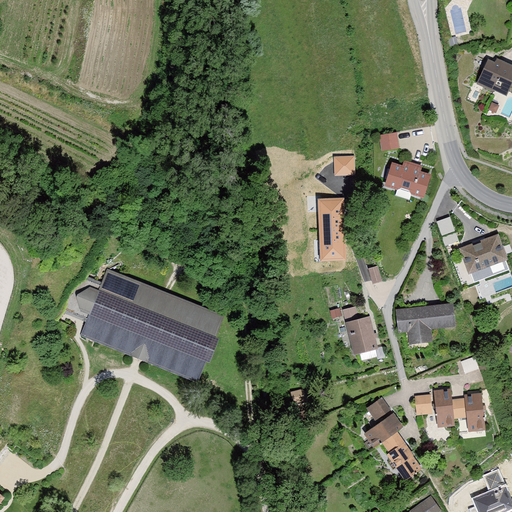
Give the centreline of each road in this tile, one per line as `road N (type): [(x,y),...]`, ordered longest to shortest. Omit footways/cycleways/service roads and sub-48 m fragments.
road 1 (residential): [(460,169),(443,186),(388,311),(413,436)]
road 2 (tertiary): [(460,169),(423,0)]
